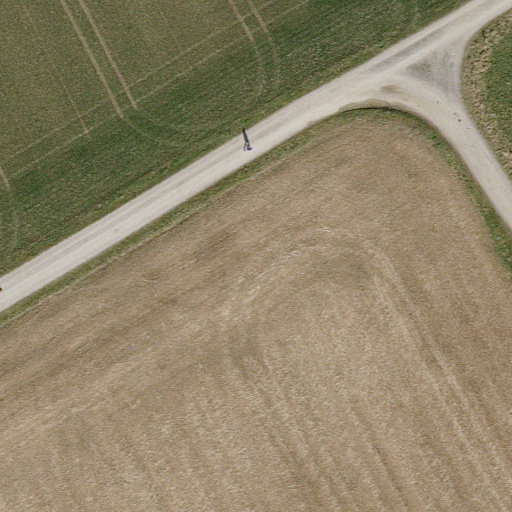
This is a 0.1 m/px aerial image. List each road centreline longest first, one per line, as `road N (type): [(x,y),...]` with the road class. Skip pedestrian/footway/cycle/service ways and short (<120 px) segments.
road 1 (track): [(511,18),(0,308)]
road 2 (track): [(511,201),(435,64)]
